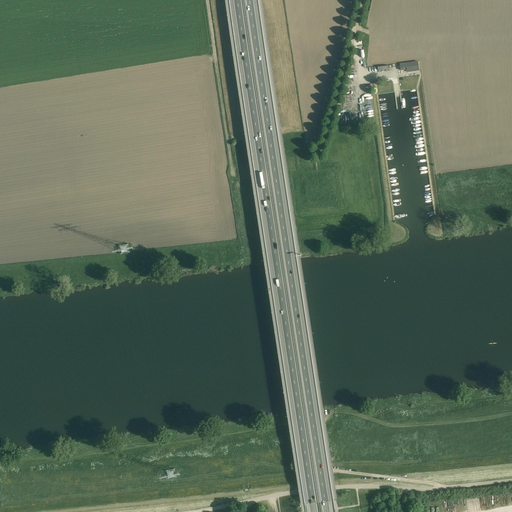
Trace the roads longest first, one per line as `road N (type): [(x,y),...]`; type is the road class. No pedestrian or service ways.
road 1 (motorway): [(326,511),(249,0)]
road 2 (motorway): [(237,0),(313,511)]
road 3 (unclassified): [(197,511),(336,487),(511,481)]
road 4 (track): [(361,0),(318,152)]
